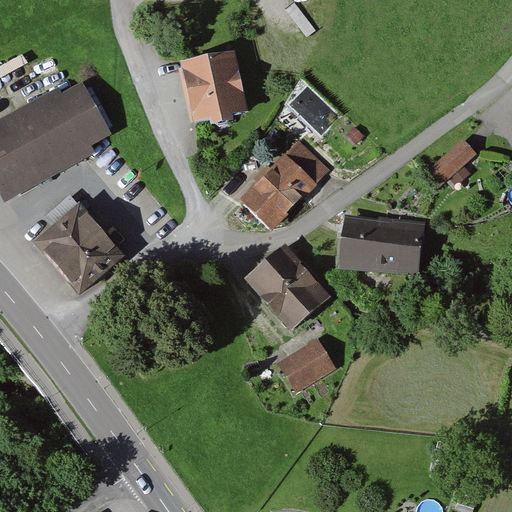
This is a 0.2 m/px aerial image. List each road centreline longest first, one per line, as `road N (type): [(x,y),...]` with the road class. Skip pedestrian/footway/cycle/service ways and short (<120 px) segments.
road 1 (unclassified): [(511,75),(284,239),(178,247),(151,259),(46,342)]
road 2 (track): [(118,0),(211,243)]
road 3 (secondary): [(46,342),(169,511)]
